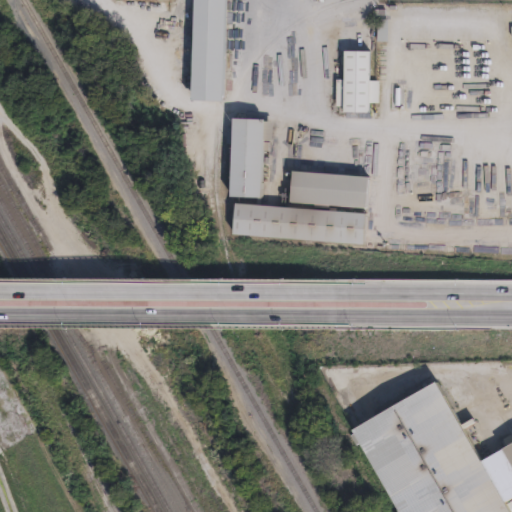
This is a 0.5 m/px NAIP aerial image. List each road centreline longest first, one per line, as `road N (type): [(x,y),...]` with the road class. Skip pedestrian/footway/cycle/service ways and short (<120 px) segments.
road 1 (primary): [(312,289),(0,288)]
road 2 (primary): [(0,310),(311,311)]
road 3 (primary): [(311,311),(489,300)]
road 4 (primary): [(489,300),(312,289)]
